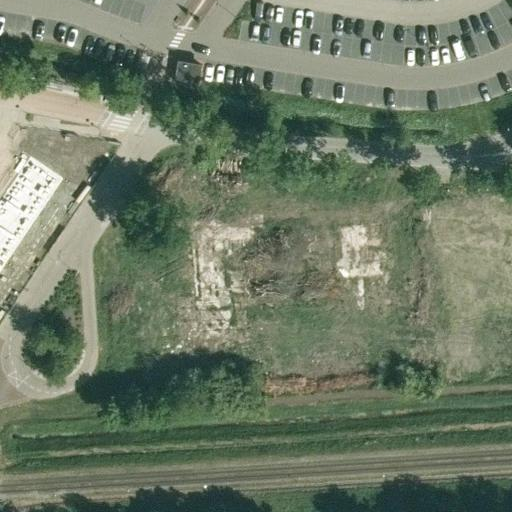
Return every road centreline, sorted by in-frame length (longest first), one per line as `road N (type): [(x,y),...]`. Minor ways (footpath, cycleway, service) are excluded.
road 1 (unknown): [(511,369),(222,387),(215,295)]
road 2 (residential): [(83,247),(25,320),(14,348),(29,380),(48,387),(82,373),(91,345),(85,270)]
road 3 (unclassified): [(161,128),(440,156)]
road 4 (residential): [(440,156),(447,373)]
road 5 (residential): [(161,128),(94,218),(83,247)]
road 6 (unclassified): [(41,102),(161,128)]
